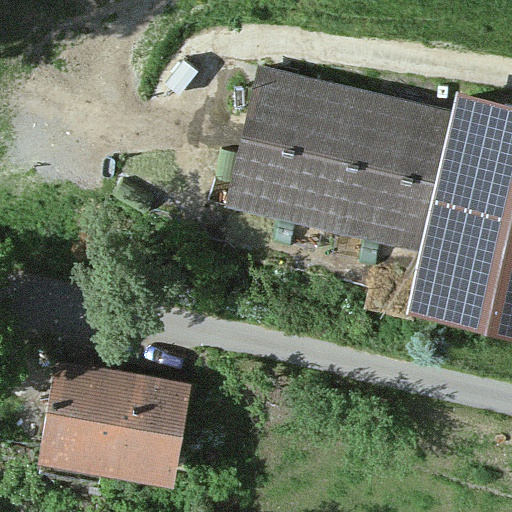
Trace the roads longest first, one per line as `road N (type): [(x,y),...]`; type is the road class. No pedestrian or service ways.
road 1 (unclassified): [(0,291),(511,400)]
road 2 (track): [(153,164),(195,71),(234,45),(265,41),(511,76)]
